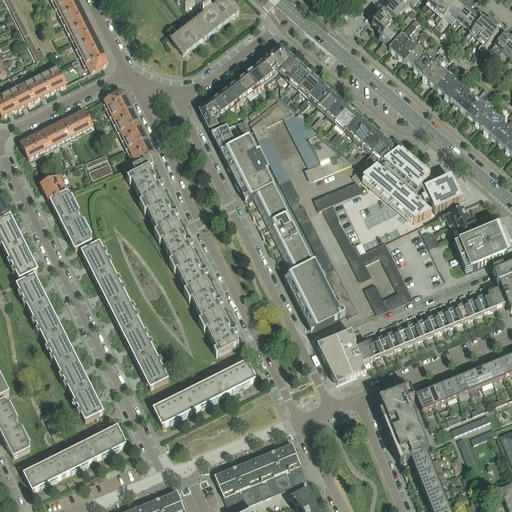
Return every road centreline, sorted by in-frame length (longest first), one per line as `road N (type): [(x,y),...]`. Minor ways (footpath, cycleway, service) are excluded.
road 1 (residential): [(126,75),(297,422)]
road 2 (residential): [(163,476),(0,150)]
road 3 (residential): [(332,407),(178,92)]
road 4 (secondary): [(332,48),(511,203)]
road 5 (residential): [(358,397),(511,335)]
road 6 (residential): [(178,92),(195,90),(292,12)]
road 7 (residential): [(0,136),(126,75)]
road 8 (residential): [(404,511),(358,397)]
road 9 (residential): [(186,468),(297,422)]
